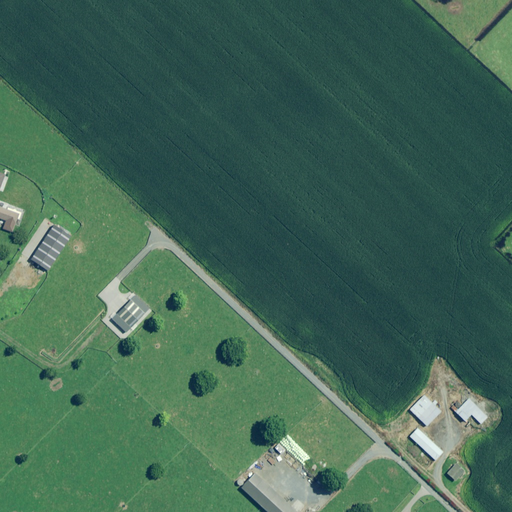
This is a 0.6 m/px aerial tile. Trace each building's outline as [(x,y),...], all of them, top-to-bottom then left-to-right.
[(11,233),(17,215),(0,208),(0,222),(3,224),(2,229),(11,233)] [(114,279),(111,276),(102,285),(106,289),(114,279)] [(93,297),(90,301),(92,304),(98,297),(94,294),(93,296),(93,297)] [(148,310),(134,296),(112,320),(126,333),(148,310)] [(32,301),(27,297),(22,304),(27,307),(32,301)] [(434,406),(438,403),(435,400),(432,404),(424,396),(409,410),(426,427),(440,412),(434,406)] [(487,418),(468,399),(462,406),(458,402),(451,409),(464,422),(471,415),(480,424),(487,418)] [(442,452),(417,429),(409,437),(435,461),(442,452)] [(285,450),(279,444),(275,449),(281,455),(285,450)] [(464,472),(456,464),(446,474),(454,482),(464,472)] [(296,511),(254,473),(241,489),(266,511),(296,511)] [(236,480),(235,481),(235,482),(235,483),(236,484),(236,485),(237,485),(237,486),(238,486),(239,486),(239,487),(240,487),(241,486),(242,486),(243,485),(244,484),(244,483),(244,482),(244,481),(244,480),(243,479),(242,478),(241,478),(240,478),(239,478),(238,478),(237,479),(236,479),(236,480)]
